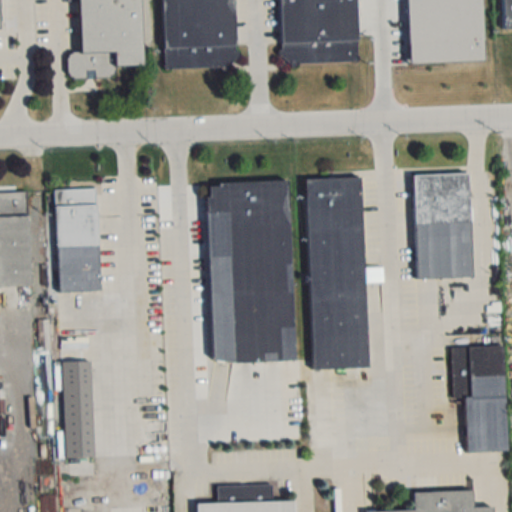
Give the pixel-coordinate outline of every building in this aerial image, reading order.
[(140,65),(138,0),(76,0),(78,53),(67,54),(68,78),(112,77),(111,66),(140,65)] [(159,0),(162,69),(234,67),(231,0),(159,0)] [(277,0),(280,64),(356,62),(354,0),(277,0)] [(511,0),(497,0),(498,30),(511,29),(511,0)] [(415,278),(470,277),(467,171),(412,173),(415,278)] [(360,176),(304,178),(310,369),(366,367),(360,176)] [(206,181),(210,362),(290,360),(287,179),(206,181)] [(56,290),(97,289),(94,188),(53,189),(56,290)] [(0,285),(28,285),(26,191),(0,191),(0,285)] [(450,397),(463,397),(464,451),(505,450),(503,345),(449,347),(450,397)] [(61,360),(63,457),(92,456),(89,359),(61,360)] [(364,511),(491,511),(491,506),(471,506),(470,490),(411,491),(411,509),(364,511)] [(195,511),(292,511),(293,501),(195,502),(195,511)]
